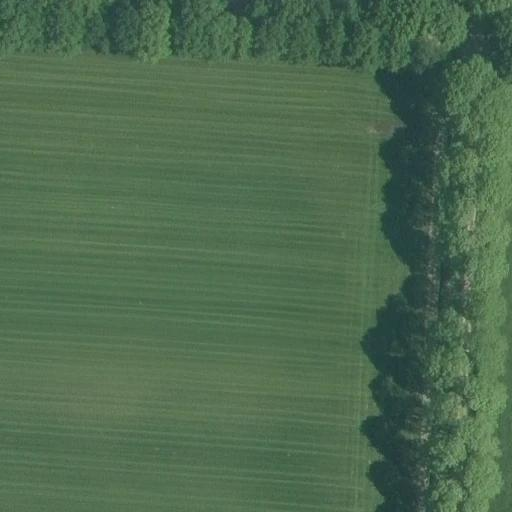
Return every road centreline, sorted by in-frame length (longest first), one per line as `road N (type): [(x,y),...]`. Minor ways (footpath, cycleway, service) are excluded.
road 1 (track): [(0,17),(479,45)]
road 2 (track): [(452,511),(479,45)]
